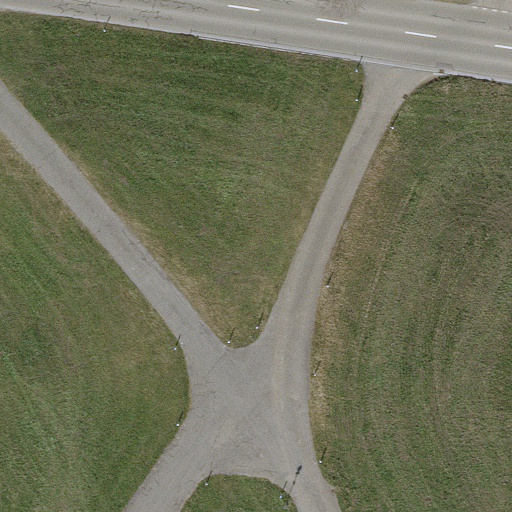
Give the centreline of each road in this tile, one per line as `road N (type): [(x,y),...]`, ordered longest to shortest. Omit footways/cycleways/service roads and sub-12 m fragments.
road 1 (residential): [(242,395),(281,338),(410,34)]
road 2 (residential): [(0,104),(242,395)]
road 3 (tertiary): [(177,0),(410,34)]
road 4 (residential): [(152,511),(242,395)]
road 5 (residential): [(242,395),(318,511)]
